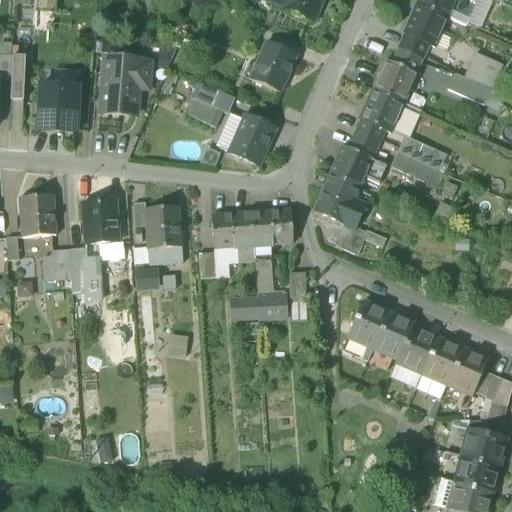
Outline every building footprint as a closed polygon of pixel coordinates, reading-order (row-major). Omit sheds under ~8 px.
[(269,0),(268,4),(312,23),(322,0),(269,0)] [(419,0),(416,7),(447,21),(465,29),(468,21),(469,21),(477,0),(419,0)] [(511,23),(511,0),(503,0),(497,17),(511,23)] [(434,50),(447,21),(416,7),(403,37),(404,37),(399,48),(422,59),(427,47),(434,50)] [(179,54),(187,58),(195,40),(186,36),(179,54)] [(0,45),(0,57),(12,58),(11,45),(0,45)] [(249,82),(279,96),(296,59),(265,45),(249,82)] [(399,48),(396,55),(419,65),(422,59),(399,48)] [(177,52),(159,50),(157,70),(168,71),(177,52)] [(187,58),(179,54),(172,69),(181,73),(187,58)] [(385,63),(372,93),(403,106),(416,77),(415,76),(419,65),(396,55),(391,66),(385,63)] [(475,56),(464,81),(476,86),(490,92),(501,67),(475,56)] [(0,81),(11,82),(12,58),(0,57),(0,81)] [(25,59),(12,58),(11,82),(10,102),(23,103),(25,59)] [(101,115),(134,118),(137,90),(146,91),(148,68),(139,67),(139,64),(106,61),(101,115)] [(39,87),(37,133),(75,135),(78,89),(77,89),(78,73),(54,71),(53,87),(39,87)] [(469,102),(476,86),(464,81),(454,77),(447,93),(469,102)] [(469,102),(483,108),(490,92),(476,86),(469,102)] [(202,87),(195,103),(217,112),(217,113),(229,118),(230,118),(230,117),(228,116),(234,102),(202,87)] [(391,133),(403,106),(372,93),(359,122),(360,123),(355,134),(379,144),(384,134),(390,136),(391,133)] [(188,118),(210,129),(217,113),(217,112),(195,103),(188,118)] [(403,106),(391,133),(408,141),(420,114),(403,106)] [(216,149),(228,154),(241,123),(230,118),(229,118),(216,149)] [(227,155),(258,169),(274,132),(244,118),(241,123),(228,154),(227,155)] [(379,144),(355,134),(353,141),(375,151),(379,144)] [(404,139),(396,156),(416,165),(423,148),(404,139)] [(359,192),(364,180),(372,163),(371,162),(375,151),(353,141),(348,152),(341,149),(328,178),(359,192)] [(423,148),(416,165),(430,171),(435,173),(442,156),(423,148)] [(220,156),(206,150),(199,167),(214,169),(220,156)] [(409,178),(416,165),(396,156),(390,170),(409,178)] [(386,169),(372,163),(364,180),(378,187),(386,169)] [(409,178),(424,185),(430,171),(416,165),(409,178)] [(435,173),(430,171),(424,185),(436,191),(442,177),(435,173)] [(355,203),(360,192),(359,192),(328,178),(312,215),(343,228),(354,233),(354,232),(365,207),(355,203)] [(19,200),(22,241),(55,238),(52,198),(19,200)] [(82,207),(85,247),(118,244),(115,204),(82,207)] [(132,207),(134,230),(145,230),(144,212),(145,212),(145,206),(132,207)] [(145,230),(147,252),(181,250),(178,210),(145,212),(144,212),(145,230)] [(250,216),(253,249),(269,248),(292,246),(289,213),(250,216)] [(213,252),(237,250),(253,249),(250,216),(250,215),(211,218),(213,252)] [(343,228),(339,238),(361,248),(363,243),(365,237),(354,232),(354,233),(343,228)] [(363,243),(382,251),(385,243),(366,234),(365,237),(363,243)] [(356,259),(361,248),(339,238),(334,249),(356,259)] [(5,240),(7,264),(19,263),(17,240),(5,240)] [(270,264),(269,248),(253,249),(254,265),(270,264)] [(131,265),(145,266),(145,249),(132,249),(131,265)] [(254,265),(253,249),(237,250),(238,266),(254,265)] [(182,266),(181,250),(147,252),(148,269),(182,266)] [(85,252),(68,253),(70,282),(72,297),(83,296),(84,304),(98,303),(96,260),(85,261),(85,253),(85,252)] [(53,283),(70,282),(68,253),(51,254),(51,261),(52,270),(53,283)] [(199,257),(200,281),(216,280),(214,256),(199,257)] [(42,261),(42,270),(52,270),(51,261),(42,261)] [(53,283),(52,270),(42,270),(43,284),(53,283)] [(136,274),(136,288),(157,287),(156,273),(136,274)] [(289,276),(290,306),(306,306),(305,276),(289,276)] [(256,287),(257,296),(281,295),(280,285),(256,287)] [(257,296),(257,304),(258,319),(283,318),(281,295),(257,296)] [(233,320),(258,319),(257,304),(232,306),(233,320)] [(347,340),(372,351),(387,317),(362,305),(347,340)] [(290,306),(290,317),(306,317),(306,306),(290,306)] [(372,351),(398,362),(411,331),(412,328),(387,317),(372,351)] [(396,366),(422,377),(436,342),(411,331),(398,362),(396,366)] [(166,336),(164,355),(183,358),(185,339),(166,336)] [(422,377),(446,387),(461,353),(436,342),(422,377)] [(487,364),(461,353),(446,387),(472,399),(473,396),(482,375),(487,364)] [(415,391),(416,389),(422,377),(396,366),(390,380),(415,391)] [(473,396),(483,399),(492,379),(482,375),(473,396)] [(441,400),(446,387),(422,377),(416,389),(441,400)] [(502,383),(492,379),(483,399),(485,400),(493,403),(502,383)] [(511,387),(502,383),(493,403),(506,409),(507,409),(511,387)] [(0,388),(0,405),(10,405),(10,389),(0,388)] [(503,419),(506,409),(493,403),(485,400),(482,414),(503,419)] [(501,430),(503,419),(482,414),(479,424),(501,430)] [(498,440),(501,430),(479,424),(477,435),(498,440)] [(469,432),(462,459),(498,469),(505,442),(498,440),(477,435),(469,432)] [(491,495),(498,469),(462,459),(455,485),(491,495)] [(486,511),(491,495),(455,485),(441,482),(434,509),(444,511),(486,511)]
